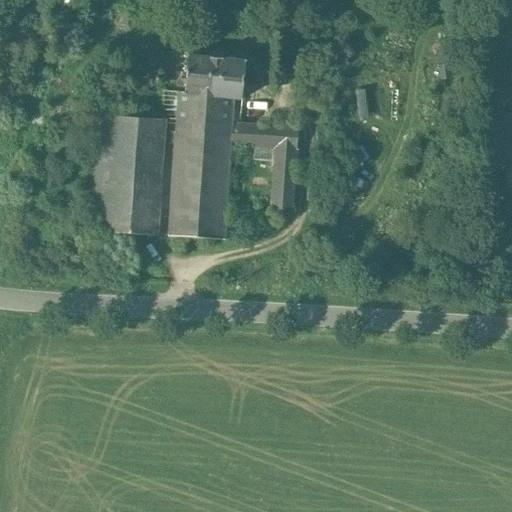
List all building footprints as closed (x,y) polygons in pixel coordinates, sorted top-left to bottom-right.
[(243,63),(186,56),(183,93),(178,93),(176,121),(231,124),(233,100),(241,101),(243,63)] [(511,115),(498,117),(500,170),(505,170),(505,169),(511,168),(511,115)] [(109,117),(95,116),(87,232),(102,233),(109,117)] [(164,120),(109,117),(102,233),(157,237),(164,120)] [(231,124),(176,121),(168,238),(223,241),(230,146),(274,149),(269,213),(292,215),(297,129),(231,124)]
